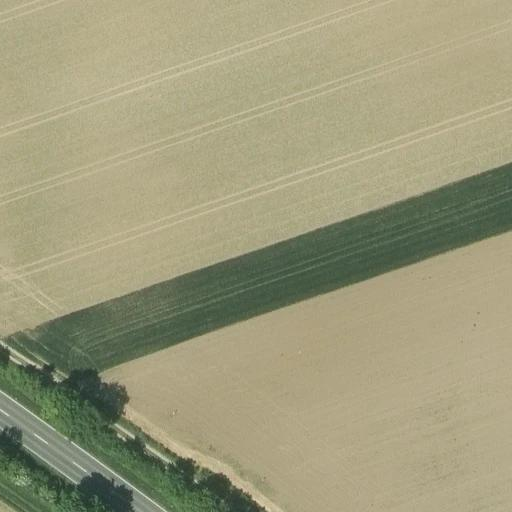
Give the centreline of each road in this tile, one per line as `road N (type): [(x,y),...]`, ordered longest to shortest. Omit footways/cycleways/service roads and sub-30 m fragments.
road 1 (track): [(0,353),(220,511)]
road 2 (primary): [(134,511),(0,414)]
